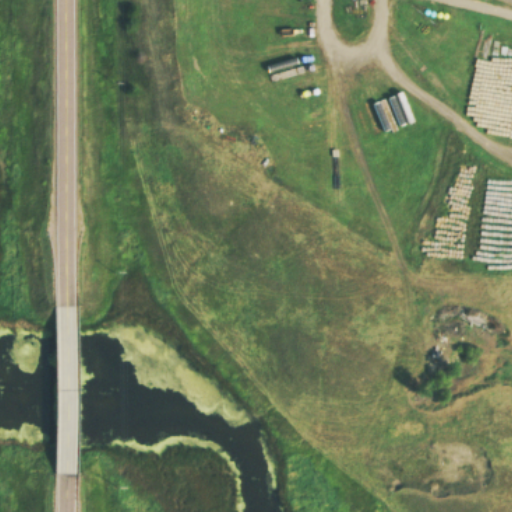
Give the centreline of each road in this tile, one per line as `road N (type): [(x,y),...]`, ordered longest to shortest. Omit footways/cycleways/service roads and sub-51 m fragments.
road 1 (primary): [(64,302),(63,0)]
road 2 (primary): [(64,475),(64,302)]
